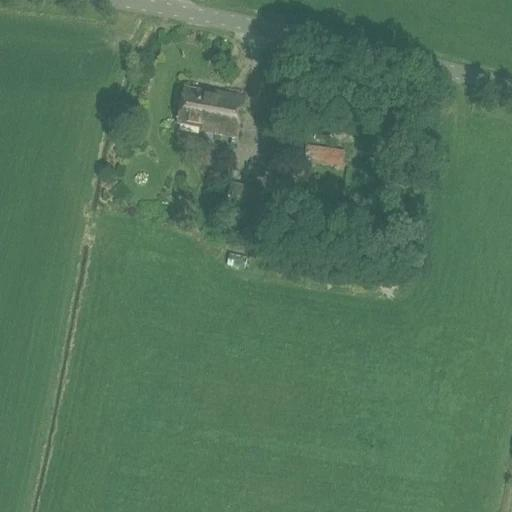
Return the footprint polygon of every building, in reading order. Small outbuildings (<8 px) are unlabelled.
[(178,124),(205,129),(204,132),(238,137),(245,98),(212,91),(212,95),(185,89),(178,124)] [(315,130),(314,140),(326,142),(327,132),(315,130)] [(310,164),(343,168),(345,151),(313,147),(310,164)] [(225,210),(255,216),(260,217),(266,191),(230,183),(225,210)] [(318,227),(371,237),(376,209),(324,198),(318,227)] [(223,247),(221,261),(238,263),(240,250),(223,247)] [(403,299),(408,275),(398,273),(392,297),(403,299)]
